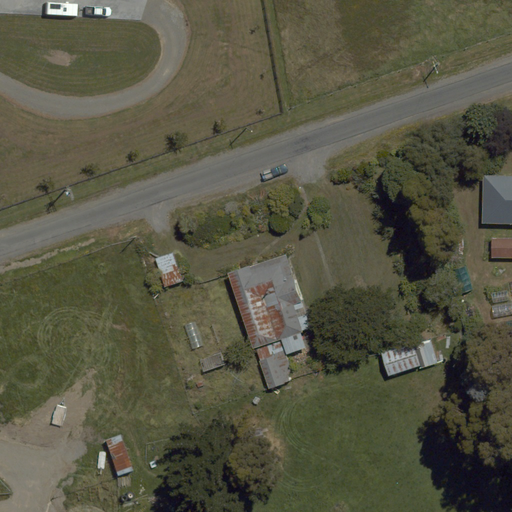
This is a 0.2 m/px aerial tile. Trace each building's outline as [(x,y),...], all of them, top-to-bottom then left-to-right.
[(511,175),(485,174),(482,225),(511,226),(511,175)] [(511,235),(493,235),(492,260),(511,260),(511,235)] [(174,251),(155,257),(166,288),(185,281),(174,251)] [(305,335),(317,332),(293,255),(230,275),(268,395),(319,379),(305,335)] [(400,358),(399,348),(381,352),(387,379),(424,371),(421,353),(400,358)] [(221,352),(199,361),(205,373),(226,363),(221,352)] [(122,434),(103,442),(117,477),(136,469),(122,434)]
